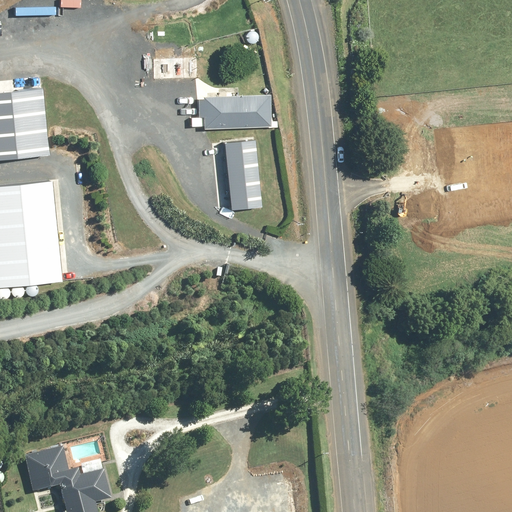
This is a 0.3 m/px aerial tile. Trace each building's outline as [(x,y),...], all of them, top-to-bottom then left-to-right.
[(199,79),(197,57),(151,60),(153,80),(145,81),(147,113),(165,112),(164,99),(184,97),(183,80),(199,79)] [(110,90),(108,71),(96,72),(98,91),(110,90)] [(0,156),(45,152),(39,87),(0,90),(0,156)] [(109,116),(108,96),(99,97),(100,117),(109,116)] [(267,127),(266,96),(203,98),(203,104),(193,104),(194,116),(201,115),(202,129),(267,127)] [(222,144),(227,209),(258,207),(252,141),(222,144)] [(55,181),(0,186),(0,296),(66,290),(55,181)] [(63,446),(24,455),(33,492),(59,486),(65,511),(93,511),(91,502),(110,498),(103,468),(83,472),(80,463),(68,466),(63,446)]
